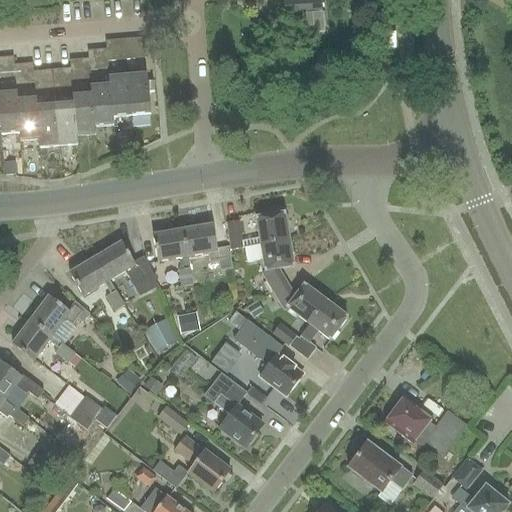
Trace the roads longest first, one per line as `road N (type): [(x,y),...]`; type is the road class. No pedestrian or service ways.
road 1 (residential): [(259,511),(412,311),(414,281),(370,206),(361,163)]
road 2 (residential): [(195,21),(0,37)]
road 3 (residential): [(47,206),(210,178)]
road 4 (residential): [(195,21),(210,178)]
road 5 (tertiary): [(458,151),(438,63),(435,0)]
road 6 (residential): [(210,178),(361,163)]
road 7 (tertiary): [(511,266),(458,151)]
